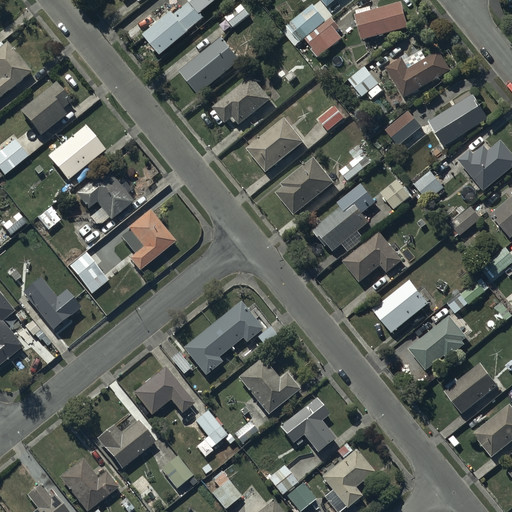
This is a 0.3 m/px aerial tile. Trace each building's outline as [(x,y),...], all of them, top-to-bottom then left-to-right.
[(218,0),(187,0),(190,3),(175,15),(173,12),(144,36),(161,56),(189,33),(188,32),(204,19),(200,15),(218,0)] [(402,3),(355,16),(362,41),(379,36),(380,38),(384,36),(384,35),(409,28),(402,3)] [(250,15),(243,6),(226,18),(235,29),(250,15)] [(305,40),(326,22),(313,6),(287,27),(300,43),(305,40)] [(326,22),(305,40),(313,50),(310,52),(317,60),(343,40),(337,32),(340,29),(331,18),(326,22)] [(242,61),(224,39),(182,73),(200,95),(242,61)] [(2,43),(0,43),(0,99),(32,74),(7,44),(4,47),(2,43)] [(404,61),(388,71),(406,101),(452,73),(440,53),(427,60),(423,53),(405,64),(404,61)] [(380,86),(366,69),(349,82),(363,100),(380,86)] [(271,100),(252,77),(212,109),(225,125),(231,120),(234,124),(236,123),(239,126),(271,100)] [(72,103),(56,83),(20,112),(41,138),(67,116),(62,111),(72,103)] [(488,117),(473,92),(428,120),(443,145),(488,117)] [(345,120),(336,108),(319,121),(329,133),(345,120)] [(422,126),(409,110),(385,129),(399,145),(422,126)] [(306,145),(286,122),(248,153),(268,177),(306,145)] [(106,151),(85,127),(49,158),(69,182),(106,151)] [(473,153),(470,149),(457,159),(483,190),(511,165),(511,151),(501,138),(488,149),(484,144),(473,153)] [(29,158),(16,141),(0,153),(0,179),(4,176),(5,177),(29,158)] [(349,152),(355,158),(340,171),(348,181),(372,161),(358,144),(349,152)] [(295,214),(336,181),(314,155),(281,182),(284,185),(276,191),(295,214)] [(112,222),(133,203),(106,170),(76,196),(89,211),(96,204),(101,209),(91,217),(100,228),(110,219),(112,222)] [(444,186),(431,170),(414,183),(427,199),(444,186)] [(411,194),(398,178),(381,191),(395,208),(411,194)] [(338,201),(341,205),(312,229),(326,246),(328,244),(333,250),(342,243),(348,250),(364,237),(358,230),(369,221),(362,212),(376,200),(361,182),(338,201)] [(511,194),(490,213),(510,236),(511,235),(511,194)] [(449,230),(455,236),(458,233),(460,235),(480,216),(471,205),(450,223),(453,226),(449,230)] [(62,221),(52,207),(37,218),(48,232),(62,221)] [(176,243),(151,212),(129,229),(130,230),(121,237),(135,255),(129,259),(139,273),(176,243)] [(27,224),(18,214),(2,227),(11,238),(27,224)] [(403,260),(379,230),(342,260),(360,281),(381,264),(387,272),(403,260)] [(511,262),(511,254),(506,247),(480,268),(490,280),(511,262)] [(86,254),(69,267),(92,295),(109,282),(86,254)] [(478,280),(477,279),(462,293),(460,291),(447,302),(456,312),(468,302),(470,303),(490,286),(482,277),(478,280)] [(41,279),(24,293),(54,332),(81,309),(66,291),(57,299),(41,279)] [(417,288),(410,279),(373,308),(379,316),(376,318),(385,330),(388,327),(392,332),(434,299),(422,283),(417,288)] [(15,314),(0,294),(0,366),(23,348),(3,323),(15,314)] [(262,328),(240,300),(183,347),(205,374),(221,361),(218,356),(243,336),(246,341),(262,328)] [(511,315),(502,302),(502,303),(495,308),(499,313),(495,316),(502,324),(511,316),(511,315)] [(467,336),(450,314),(408,347),(426,368),(444,354),(447,357),(465,342),(462,339),(467,336)] [(277,336),(270,329),(258,339),(264,347),(277,336)] [(179,353),(171,359),(184,376),(192,369),(179,353)] [(279,378),(262,357),(237,376),(268,414),(300,388),(286,372),(279,378)] [(498,385),(481,363),(459,379),(457,377),(446,385),(448,388),(445,390),(463,413),(498,385)] [(193,403),(165,367),(132,392),(150,414),(170,399),(180,412),(193,403)] [(329,413),(316,397),(279,426),(292,442),(303,434),(317,451),(334,437),(321,419),(329,413)] [(511,439),(511,406),(510,404),(472,433),(491,457),(511,439)] [(228,434),(208,410),(195,421),(207,436),(203,439),(211,448),(228,434)] [(114,424),(97,437),(121,468),(156,441),(138,419),(121,433),(114,424)] [(258,430),(250,420),(234,433),(242,443),(258,430)] [(352,450),(346,442),(337,450),(343,457),(352,450)] [(374,471),(355,449),(321,477),(332,489),(324,496),(337,511),(338,511),(345,506),(347,508),(362,495),(355,487),(374,471)] [(177,456),(161,469),(176,488),(193,475),(177,456)] [(82,459),(59,477),(87,511),(118,488),(105,472),(97,478),(82,459)] [(297,481),(283,465),(268,478),(281,495),(297,481)] [(242,496),(221,471),(212,478),(219,486),(212,492),(225,509),(242,496)] [(305,481),(304,482),(286,495),(298,511),(299,511),(318,498),(305,481)] [(27,494),(37,507),(31,511),(69,511),(50,489),(47,491),(41,483),(27,494)] [(282,511),(273,501),(259,511),(282,511)]
